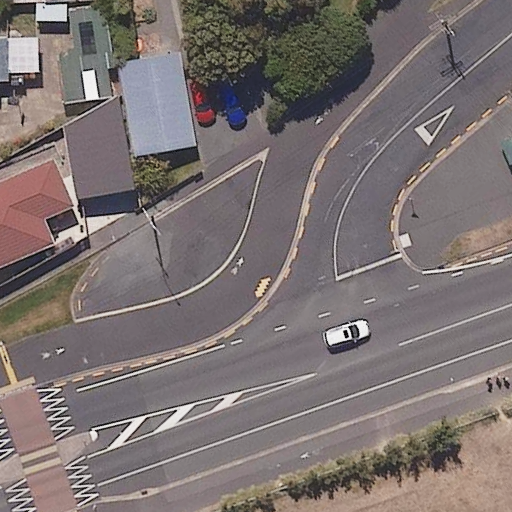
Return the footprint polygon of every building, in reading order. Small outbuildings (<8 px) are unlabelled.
[(72,20),(73,56),(61,57),(62,98),(109,97),(108,63),(115,63),(113,0),(81,0),(36,1),(37,20),(72,20)] [(0,77),(12,77),(12,66),(39,66),(40,31),(0,30),(0,77)] [(198,139),(181,47),(121,58),(138,150),(198,139)] [(119,96),(93,101),(67,119),(81,192),(135,181),(119,96)] [(75,201),(54,153),(0,177),(0,262),(56,237),(46,214),(75,201)]
